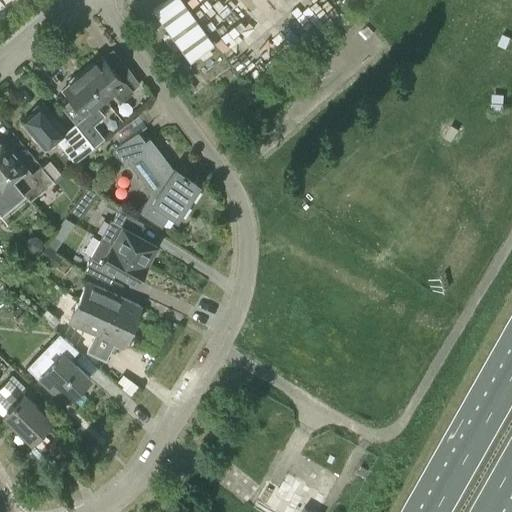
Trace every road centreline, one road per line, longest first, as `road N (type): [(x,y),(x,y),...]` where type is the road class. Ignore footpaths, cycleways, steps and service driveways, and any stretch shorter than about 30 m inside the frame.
road 1 (unclassified): [(84,511),(135,471),(181,408),(231,308),(244,238),(231,172),(200,117),(104,0)]
road 2 (motorway): [(511,373),(433,511)]
